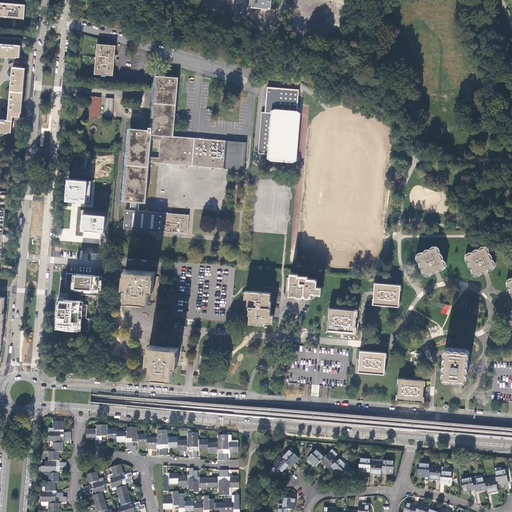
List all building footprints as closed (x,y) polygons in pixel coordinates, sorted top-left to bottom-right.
[(250,0),(250,7),(271,9),(271,0),(250,0)] [(0,16),(24,18),(26,4),(0,2),(0,16)] [(95,73),(113,75),(115,45),(97,43),(95,73)] [(23,53),(23,46),(21,46),(0,44),(0,55),(12,57),(24,58),(25,54),(23,53)] [(25,66),(14,65),(13,74),(11,102),(9,120),(13,120),(14,116),(21,117),(25,66)] [(152,134),(174,136),(178,77),(156,75),(155,95),(155,96),(152,127),(149,127),(149,130),(130,128),(128,156),(125,200),(131,200),(131,209),(126,209),(124,227),(188,232),(189,214),(139,210),(140,201),(146,202),(149,161),(150,156),(151,139),(152,134)] [(90,115),(94,115),(99,116),(101,97),(91,96),(90,115)] [(106,98),(104,116),(112,117),(113,98),(106,98)] [(273,160),(294,162),(298,160),(302,113),(299,111),(277,108),(273,110),(273,113),(263,112),(260,153),(270,154),(270,158),(273,160)] [(0,131),(14,132),(15,121),(13,120),(9,120),(2,120),(0,119),(0,131)] [(150,156),(149,161),(182,164),(184,136),(174,136),(152,134),(151,139),(160,140),(159,157),(150,156)] [(184,136),(182,164),(244,169),(246,142),(184,136)] [(92,178),(114,180),(116,150),(94,148),(92,178)] [(90,203),(91,181),(68,179),(67,202),(90,203)] [(104,232),(106,215),(84,214),(82,230),(104,232)] [(416,256),(426,275),(446,266),(436,246),(416,256)] [(466,255),(475,275),(495,266),(485,246),(466,255)] [(181,319),(231,323),(233,296),(235,296),(235,289),(234,289),(236,266),(175,261),(171,308),(168,308),(167,316),(171,316),(170,318),(173,318),(173,320),(181,320),(181,319)] [(155,272),(126,269),(124,287),(128,288),(127,300),(150,302),(151,290),(154,290),(154,282),(155,272)] [(101,297),(102,276),(66,273),(65,287),(71,288),(71,290),(82,291),(82,295),(101,297)] [(291,273),(290,287),(290,295),(297,296),(303,297),(304,295),(305,296),(305,297),(311,298),(312,293),(321,294),(321,286),(317,286),(318,280),(315,279),(315,278),(308,278),(308,275),(299,275),(299,273),(291,273)] [(400,285),(376,283),(374,293),(373,304),(399,306),(400,285)] [(273,322),(274,315),(271,314),(272,301),(269,301),(270,290),(251,288),(251,290),(245,290),(245,298),(248,298),(247,304),(249,304),(248,314),(250,314),(250,323),(265,324),(265,321),(273,322)] [(83,302),(59,301),(57,319),(57,329),(89,332),(90,319),(86,319),(87,306),(83,305),(83,302)] [(446,315),(450,306),(444,304),(440,313),(446,315)] [(355,311),(330,308),(328,329),(353,332),(354,320),(355,311)] [(348,349),(289,344),(286,382),(345,387),(348,349)] [(150,376),(173,378),(174,365),(178,366),(179,347),(150,345),(149,352),(148,363),(151,364),(150,376)] [(444,378),(466,379),(467,371),(468,350),(446,348),(444,378)] [(386,353),(361,350),(359,371),(384,374),(386,353)] [(491,399),(511,400),(511,362),(494,361),(491,399)] [(424,380),(399,378),(397,399),(423,401),(424,380)] [(49,427),(48,436),(61,436),(61,431),(60,431),(60,430),(63,430),(64,422),(63,422),(63,418),(55,417),(55,422),(54,422),(53,427),(49,427)] [(97,429),(88,428),(87,438),(97,438),(97,439),(99,439),(99,446),(102,446),(103,439),(103,435),(103,425),(97,424),(97,429)] [(108,425),(103,425),(103,435),(108,435),(108,434),(109,434),(109,438),(117,438),(117,430),(117,428),(108,428),(108,425)] [(133,440),(133,426),(127,426),(127,430),(117,430),(117,438),(117,441),(127,441),(129,441),(129,448),(133,448),(133,444),(133,440)] [(147,444),(147,436),(147,434),(138,434),(138,426),(133,426),(133,440),(137,440),(137,439),(138,439),(138,443),(147,444)] [(163,454),(163,429),(158,429),(158,436),(147,436),(147,444),(147,446),(157,446),(157,447),(159,447),(159,454),(163,454)] [(178,446),(178,439),(178,436),(168,436),(168,429),(163,429),(163,454),(168,454),(168,447),(170,447),(169,446),(178,446)] [(193,457),(193,431),(188,431),(188,439),(178,439),(178,446),(178,448),(187,449),(190,449),(190,457),(193,457)] [(208,448),(208,441),(208,438),(199,438),(199,431),(193,431),(193,457),(198,457),(198,450),(200,450),(200,448),(208,448)] [(238,451),(238,441),(229,441),(229,434),(230,434),(230,432),(224,432),(224,434),(224,450),(229,450),(229,449),(230,449),(230,451),(238,451)] [(224,450),(224,434),(219,434),(219,441),(208,441),(208,448),(208,452),(218,452),(218,449),(219,449),(224,450)] [(61,436),(48,436),(48,441),(52,441),(52,451),(59,451),(63,451),(64,442),(60,442),(60,441),(61,441),(61,436)] [(334,448),(330,452),(339,460),(342,456),(343,455),(334,448)] [(290,449),(282,458),(290,465),(292,467),(299,458),(290,449)] [(322,461),(326,457),(317,449),(308,458),(316,467),(322,461)] [(52,451),(49,451),(49,461),(45,461),(45,465),(67,466),(67,462),(59,462),(59,459),(59,451),(52,451)] [(331,468),(339,460),(330,452),(326,457),(322,461),(330,469),(331,468)] [(282,458),(281,456),(273,464),(274,466),(282,473),(290,465),(282,458)] [(349,463),(342,456),(339,460),(331,468),(340,476),(349,466),(350,465),(349,463)] [(371,462),(372,459),(360,458),(359,472),(370,472),(371,462)] [(394,461),(383,460),(383,463),(382,473),(393,474),(394,461)] [(370,475),(382,476),(382,473),(383,463),(371,462),(370,472),(370,475)] [(429,466),(430,463),(419,462),(417,476),(428,477),(429,466)] [(111,478),(112,483),(122,480),(123,479),(122,474),(120,475),(120,473),(124,472),(121,464),(112,467),(115,477),(111,478)] [(67,469),(67,466),(45,465),(42,465),(41,471),(49,471),(48,481),(55,481),(58,481),(58,473),(59,473),(59,469),(67,469)] [(282,473),(274,466),(266,475),(276,484),(284,475),(282,473)] [(428,477),(428,479),(439,480),(441,467),(429,466),(428,477)] [(501,466),(493,467),(494,478),(495,484),(507,483),(505,470),(501,470),(501,466)] [(441,467),(439,480),(439,484),(451,485),(452,472),(445,472),(445,467),(441,467)] [(180,483),(180,485),(190,485),(190,489),(195,489),(194,470),(194,468),(191,468),(191,474),(188,475),(179,475),(180,483)] [(194,470),(195,489),(195,492),(200,492),(200,487),(210,488),(210,477),(201,478),(201,476),(199,476),(199,470),(194,470)] [(104,485),(105,485),(103,480),(99,481),(96,471),(87,474),(89,483),(93,481),(94,483),(92,483),(94,488),(104,485)] [(165,491),(170,491),(170,488),(169,484),(180,483),(179,475),(179,473),(171,473),(171,478),(169,478),(169,477),(164,477),(165,491)] [(483,480),(482,474),(471,476),(473,489),(474,492),(485,490),(483,480)] [(473,489),(471,476),(460,478),(462,491),(473,489)] [(220,495),(225,495),(225,480),(220,480),(220,482),(218,482),(218,477),(210,477),(210,488),(220,488),(220,495)] [(240,487),(240,477),(231,477),(231,481),(230,481),(230,480),(225,480),(225,495),(230,495),(230,487),(233,487),(240,487)] [(495,484),(494,478),(483,480),(485,490),(485,494),(497,492),(495,484)] [(112,483),(111,483),(112,487),(116,486),(119,496),(129,493),(127,484),(122,485),(122,484),(123,484),(122,480),(112,483)] [(55,489),(55,481),(48,481),(45,481),(45,485),(44,491),(41,491),(40,491),(40,495),(55,496),(60,496),(63,496),(63,493),(56,492),(57,491),(57,490),(56,489),(55,489)] [(105,489),(104,485),(94,488),(93,489),(94,493),(96,493),(96,494),(93,495),(95,504),(105,501),(102,490),(105,489)] [(180,493),(180,491),(175,491),(175,494),(172,494),(172,499),(165,499),(165,509),(174,509),(174,505),(175,505),(175,506),(180,506),(180,493)] [(129,493),(119,496),(122,506),(118,507),(119,511),(121,511),(131,508),(135,507),(138,506),(141,505),(140,501),(133,504),(133,501),(132,501),(129,493)] [(185,493),(180,493),(180,506),(180,509),(179,511),(184,511),(186,511),(186,510),(195,510),(195,503),(195,501),(185,501),(185,493)] [(55,496),(40,495),(40,501),(41,501),(49,501),(49,504),(49,511),(54,511),(59,511),(59,503),(58,503),(58,502),(57,500),(55,500),(55,496)] [(210,498),(210,495),(205,495),(205,503),(195,503),(195,510),(194,511),(210,511),(210,510),(210,498)] [(240,511),(240,495),(236,495),(236,500),(233,500),(225,500),(225,503),(225,511),(240,511)] [(280,502),(279,507),(283,508),(291,509),(294,509),(296,498),(284,496),(283,503),(280,502)] [(216,511),(225,511),(225,503),(215,503),(215,498),(210,498),(210,510),(215,510),(215,509),(216,509),(216,511)] [(108,510),(105,501),(95,504),(98,511),(102,510),(103,511),(102,511),(112,511),(111,509),(108,510)] [(402,511),(415,511),(418,506),(406,502),(402,511)] [(430,506),(419,502),(418,506),(415,511),(427,511),(429,508),(430,506)] [(358,510),(357,511),(369,511),(371,504),(363,503),(362,505),(358,504),(358,510)]
